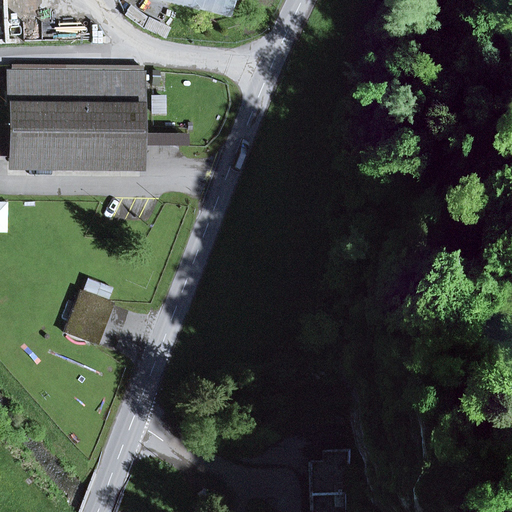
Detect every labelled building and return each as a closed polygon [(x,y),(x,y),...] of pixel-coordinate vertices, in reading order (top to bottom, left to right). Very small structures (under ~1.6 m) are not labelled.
[(165,0),(226,15),(229,0),(165,0)] [(122,158),(141,158),(141,82),(142,74),(8,73),(7,157),(122,158)] [(0,198),(0,229),(13,230),(13,198),(0,198)] [(79,291),(63,333),(94,344),(110,303),(79,291)] [(324,452),(324,462),(345,461),(345,451),(324,452)] [(346,511),(345,461),(324,462),(308,463),(310,511),(346,511)]
